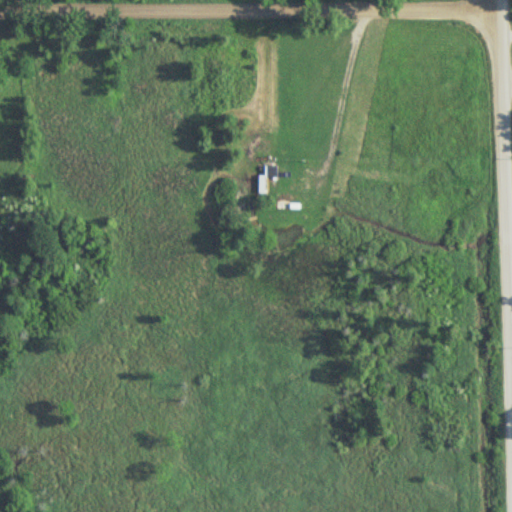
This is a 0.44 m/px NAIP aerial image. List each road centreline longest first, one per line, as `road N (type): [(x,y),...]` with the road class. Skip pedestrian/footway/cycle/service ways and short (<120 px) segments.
road 1 (residential): [(508,511),(500,0)]
road 2 (residential): [(0,6),(501,5)]
